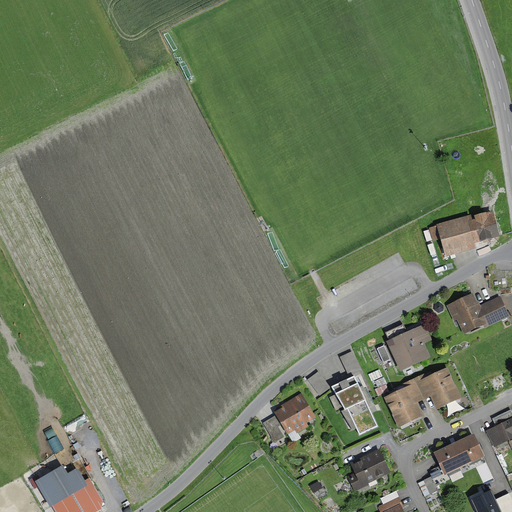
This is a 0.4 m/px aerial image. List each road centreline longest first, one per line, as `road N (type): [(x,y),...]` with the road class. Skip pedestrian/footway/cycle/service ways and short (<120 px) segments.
road 1 (unclassified): [(511,247),(326,352),(148,511)]
road 2 (tertiary): [(511,153),(472,0)]
